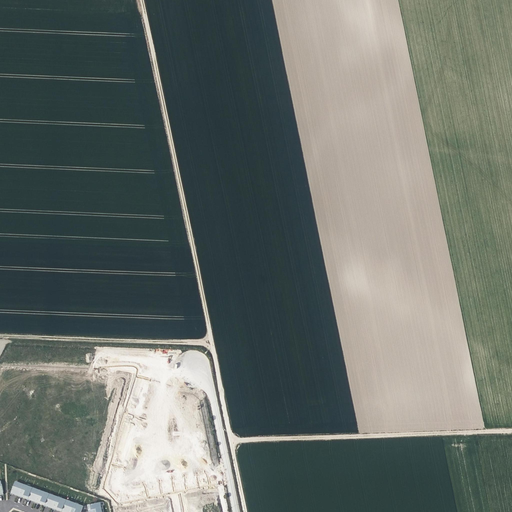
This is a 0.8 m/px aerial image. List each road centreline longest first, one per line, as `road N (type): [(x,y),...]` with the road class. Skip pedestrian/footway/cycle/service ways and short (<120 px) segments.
road 1 (track): [(245,511),(139,0)]
road 2 (residential): [(227,476),(208,385),(193,369),(166,361),(142,370),(116,489),(133,496),(217,478)]
road 3 (track): [(511,430),(231,439)]
road 4 (track): [(210,340),(0,334)]
